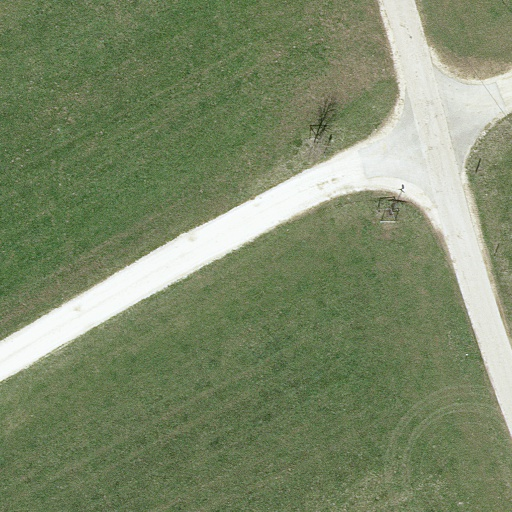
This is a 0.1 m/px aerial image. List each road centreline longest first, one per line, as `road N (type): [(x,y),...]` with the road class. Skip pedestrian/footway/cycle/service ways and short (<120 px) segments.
road 1 (track): [(511,103),(436,129),(0,358)]
road 2 (unclassified): [(511,392),(459,238),(397,0)]
